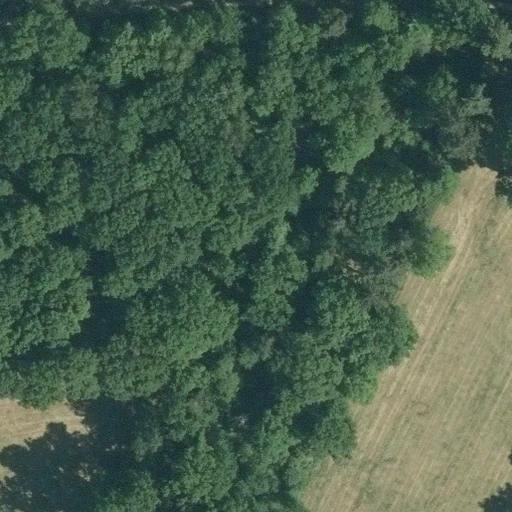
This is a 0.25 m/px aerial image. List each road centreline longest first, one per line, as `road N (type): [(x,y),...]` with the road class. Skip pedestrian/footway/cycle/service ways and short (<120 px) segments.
road 1 (track): [(100,511),(231,281),(349,4)]
road 2 (track): [(349,4),(239,2),(0,22)]
road 3 (track): [(231,281),(0,314)]
road 4 (track): [(511,8),(349,4)]
